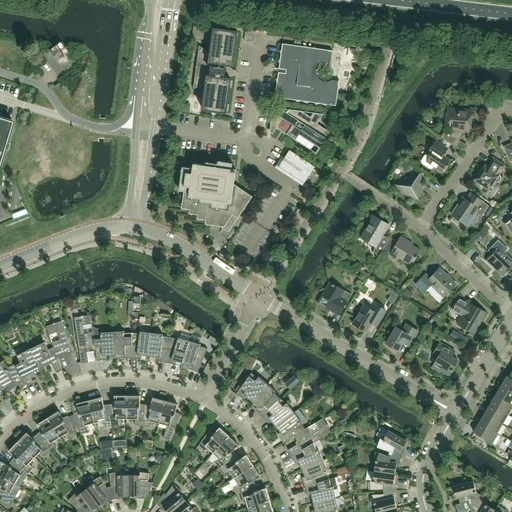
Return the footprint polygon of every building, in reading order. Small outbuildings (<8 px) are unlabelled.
[(235,71),(230,68),(231,66),(233,66),(238,32),(227,30),(226,30),(225,30),(214,29),(210,54),(203,48),(199,50),(198,59),(198,58),(196,67),(196,68),(195,76),(194,85),(197,88),(206,84),(205,91),(203,110),(214,111),(215,111),(215,112),(226,113),(231,79),(229,78),(229,76),(234,75),(235,71)] [(245,34),(244,41),(254,42),(255,35),(245,34)] [(49,50),(57,61),(67,52),(64,48),(59,42),(53,46),(49,50)] [(315,77),(314,75),(314,73),(314,70),(315,68),(315,66),(317,65),(318,63),(320,62),(322,61),(324,60),(326,60),(328,60),(329,51),(332,52),(333,51),(316,49),(315,47),(310,48),(309,48),(304,46),(303,47),(283,44),(282,50),(280,51),(281,56),(281,57),(279,62),(280,63),(279,69),(283,69),(282,73),(278,72),(278,78),(276,79),(277,84),(277,85),(275,90),(276,91),(275,97),(296,100),(296,102),(301,101),(303,101),(307,103),(308,102),(315,103),(315,104),(321,104),(320,104),(322,104),(327,106),(327,105),(336,106),(339,81),(338,84),(333,83),(331,84),(329,84),(327,85),(325,85),(322,84),(321,83),(319,82),(317,81),(316,79),(315,77)] [(317,124),(323,114),(313,113),(311,117),(302,111),(292,110),(292,111),(291,110),(273,107),(271,124),(277,128),(283,119),(293,125),(286,134),(296,140),(299,135),(319,148),(330,132),(317,124)] [(469,132),(470,125),(471,125),(472,117),(470,117),(471,111),(447,109),(446,122),(453,122),(452,132),(451,134),(445,130),(440,137),(453,146),(461,134),(461,131),(469,132)] [(0,160),(4,149),(4,148),(6,142),(12,121),(0,117),(0,160)] [(443,156),(447,149),(436,141),(428,152),(432,154),(430,156),(428,155),(426,155),(425,156),(422,160),(422,162),(423,164),(429,168),(431,168),(433,168),(434,166),(442,171),(449,161),(443,156)] [(304,183),(315,167),(289,150),(279,167),(304,183)] [(500,175),(499,175),(505,166),(493,158),(487,167),(485,165),(474,181),(489,190),(494,182),(495,182),(496,182),(497,182),(498,182),(499,182),(499,181),(500,181),(500,180),(500,179),(501,179),(501,178),(500,177),(500,176),(500,175)] [(253,197),(234,184),(236,170),(232,169),(233,163),(218,161),(217,164),(206,162),(205,165),(193,164),(193,168),(182,167),(179,191),(184,191),(183,200),(181,209),(190,210),(189,214),(198,215),(197,219),(206,220),(205,224),(223,227),(224,227),(227,223),(232,227),(253,197)] [(422,193),(423,185),(423,181),(412,173),(401,179),(400,192),(410,199),(422,193)] [(489,206),(470,193),(466,200),(463,198),(451,215),(467,226),(477,210),(483,214),(484,213),(488,216),(491,210),(488,207),(489,206)] [(379,256),(389,239),(383,235),(388,226),(374,218),(362,237),(377,246),(373,252),(379,256)] [(228,240),(235,229),(232,227),(227,223),(224,227),(223,227),(223,229),(219,234),(228,240)] [(483,238),(489,228),(484,225),(478,235),(483,238)] [(420,250),(408,243),(409,242),(401,237),(398,242),(390,237),(383,249),(391,254),(390,255),(397,259),(398,257),(411,265),(420,250)] [(511,266),(511,261),(504,253),(507,249),(498,240),(488,250),(492,254),(487,260),(503,276),(511,266)] [(456,284),(440,268),(430,279),(425,274),(416,284),(424,292),(431,285),(444,297),(456,284)] [(348,300),(352,295),(346,291),(345,291),(330,283),(318,303),(339,316),(347,301),(348,300)] [(478,324),(485,312),(470,303),(469,304),(459,298),(452,310),(462,316),(457,324),(474,334),(479,324),(478,324)] [(377,326),(386,311),(376,305),(372,311),(363,305),(353,324),(366,331),(370,324),(376,325),(377,326)] [(94,335),(93,333),(88,333),(87,329),(84,330),(83,326),(92,325),(90,315),(74,318),(81,364),(88,362),(86,350),(95,349),(93,335),(94,335)] [(78,364),(62,321),(46,327),(54,347),(58,358),(66,355),(71,367),(78,364)] [(409,347),(418,331),(406,324),(402,331),(396,327),(386,344),(398,351),(403,343),(409,347)] [(92,326),(93,333),(94,335),(93,335),(95,349),(97,361),(103,360),(103,356),(114,355),(112,332),(102,333),(102,329),(99,329),(98,329),(96,329),(96,328),(94,328),(93,326),(92,326)] [(428,327),(425,332),(433,337),(436,332),(428,327)] [(131,359),(132,333),(124,333),(124,331),(112,332),(114,355),(125,355),(125,358),(131,359)] [(149,356),(151,333),(140,332),(139,334),(132,333),(131,359),(137,359),(138,355),(149,356)] [(165,363),(170,337),(163,336),(163,334),(151,333),(149,356),(160,357),(159,361),(165,363)] [(183,363),(189,341),(178,338),(178,340),(170,337),(165,363),(171,364),(172,360),(183,363)] [(183,363),(189,365),(188,369),(198,373),(199,371),(201,365),(208,349),(200,346),(201,344),(189,341),(183,363)] [(54,347),(48,350),(45,342),(31,349),(40,369),(52,363),(57,373),(62,370),(58,358),(54,347)] [(449,375),(458,360),(444,352),(447,347),(440,343),(434,353),(439,356),(431,369),(440,373),(442,370),(449,375)] [(40,369),(31,349),(17,355),(21,363),(15,365),(15,366),(27,384),(26,385),(28,387),(33,384),(29,374),(40,369)] [(27,384),(15,366),(15,365),(14,364),(9,367),(4,361),(0,363),(0,381),(5,388),(7,390),(14,385),(12,382),(15,380),(22,388),(26,385),(27,384)] [(252,402),(267,384),(259,377),(257,378),(251,373),(240,388),(236,386),(233,391),(241,398),(244,395),(252,402)] [(294,375),(290,379),(295,384),(299,381),(294,375)] [(511,391),(511,379),(509,378),(509,377),(507,376),(501,386),(511,391)] [(262,416),(281,399),(275,394),(276,392),(267,384),(252,402),(261,409),(258,412),(262,416)] [(510,403),(511,399),(511,391),(501,386),(496,395),(510,403)] [(511,408),(511,404),(510,403),(496,395),(490,404),(508,415),(511,408)] [(127,419),(127,396),(114,396),(114,404),(109,404),(112,426),(119,425),(119,419),(127,419)] [(142,426),(145,405),(140,404),(140,396),(127,396),(127,419),(135,419),(135,425),(142,426)] [(112,426),(109,404),(104,405),(102,397),(89,400),(95,423),(103,421),(104,427),(112,426)] [(159,423),(165,401),(153,398),(151,405),(145,405),(142,426),(150,427),(151,421),(159,423)] [(276,427),(294,412),(287,403),(285,404),(281,399),(262,416),(266,421),(269,418),(276,427)] [(95,423),(89,400),(77,404),(79,412),(73,414),(81,434),(89,431),(87,425),(95,423)] [(170,441),(181,414),(176,412),(178,404),(165,401),(159,423),(167,425),(163,438),(170,441)] [(503,424),(508,415),(490,404),(485,414),(499,422),(503,424)] [(298,409),(294,412),(276,427),(283,436),(280,438),(283,443),(294,437),(294,436),(305,429),(300,423),(306,418),(298,409)] [(77,435),(68,416),(63,418),(59,411),(48,418),(60,438),(67,434),(70,439),(77,435)] [(499,422),(485,414),(479,423),(494,431),(493,431),(497,434),(503,424),(499,422)] [(60,438),(48,418),(37,425),(41,432),(37,435),(50,452),(56,447),(53,442),(60,438)] [(314,443),(331,433),(323,418),(305,429),(294,436),(294,437),(299,444),(288,450),(291,456),(314,443)] [(497,434),(493,431),(494,431),(479,423),(474,433),(485,439),(484,441),(491,446),(498,434),(497,434)] [(213,453),(229,436),(220,427),(214,433),(210,430),(197,448),(203,452),(207,448),(213,453)] [(401,451),(406,441),(383,427),(381,428),(377,435),(378,436),(383,439),(383,440),(380,439),(377,447),(390,451),(389,454),(397,456),(401,458),(403,452),(401,451)] [(50,452),(37,435),(32,438),(27,433),(18,442),(34,458),(40,452),(44,456),(50,452)] [(237,455),(233,451),(239,445),(229,436),(213,453),(219,459),(215,463),(220,469),(237,455)] [(273,447),(280,441),(276,436),(269,442),(273,447)] [(34,458),(18,442),(9,451),(14,457),(11,461),(29,474),(33,468),(29,464),(34,458)] [(324,461),(319,450),(317,451),(314,443),(291,456),(294,461),(298,460),(302,470),(324,461)] [(157,452),(155,459),(161,461),(163,455),(157,452)] [(395,474),(396,464),(399,464),(401,458),(397,456),(389,454),(388,456),(376,452),(373,460),(376,461),(374,471),(395,474)] [(234,478),(254,466),(247,455),(240,459),(237,455),(220,469),(225,475),(230,471),(234,478)] [(29,474),(11,461),(8,465),(1,461),(0,463),(0,475),(15,484),(19,477),(24,480),(29,474)] [(329,479),(326,472),(328,472),(324,461),(302,470),(307,480),(303,482),(305,487),(329,479)] [(287,472),(290,465),(282,462),(280,470),(287,472)] [(254,481),(261,477),(254,466),(234,478),(238,485),(233,488),(237,495),(256,486),(254,481)] [(394,484),(395,474),(374,471),(373,482),(370,481),(370,490),(383,489),(383,492),(396,491),(396,485),(394,484)] [(129,496),(129,475),(119,475),(119,472),(109,474),(111,487),(109,487),(113,499),(119,499),(119,496),(129,496)] [(148,486),(149,473),(140,472),(140,475),(129,475),(129,496),(140,496),(140,498),(146,499),(151,488),(148,486)] [(0,475),(0,495),(2,496),(0,500),(0,501),(9,508),(21,487),(15,484),(0,475)] [(113,499),(109,487),(107,488),(101,476),(92,481),(94,483),(85,490),(98,507),(106,500),(108,502),(113,499)] [(336,498),(334,488),(338,488),(335,478),(329,479),(305,487),(307,493),(311,492),(313,503),(336,498)] [(482,496),(476,492),(473,481),(453,487),(456,498),(458,497),(460,504),(455,505),(457,511),(462,511),(481,498),(482,496)] [(172,511),(186,501),(179,493),(181,491),(174,484),(166,495),(164,493),(157,504),(161,508),(163,507),(167,511),(172,511)] [(270,500),(266,488),(258,491),(256,486),(237,495),(240,502),(245,500),(248,508),(270,500)] [(227,489),(222,492),(225,498),(230,495),(227,489)] [(90,511),(98,507),(85,490),(77,496),(75,494),(68,501),(78,510),(76,511),(90,511)] [(382,511),(397,508),(394,498),(397,497),(396,491),(383,492),(384,494),(371,495),(371,504),(374,504),(375,511),(382,511)] [(296,503),(304,500),(302,493),(293,496),(296,503)] [(337,511),(336,509),(338,509),(336,498),(313,503),(315,511),(337,511)] [(493,511),(495,510),(494,510),(486,505),(487,502),(481,498),(462,511),(493,511)] [(273,511),(270,500),(248,508),(249,511),(273,511)] [(198,511),(195,507),(193,509),(186,501),(172,511),(198,511)]
